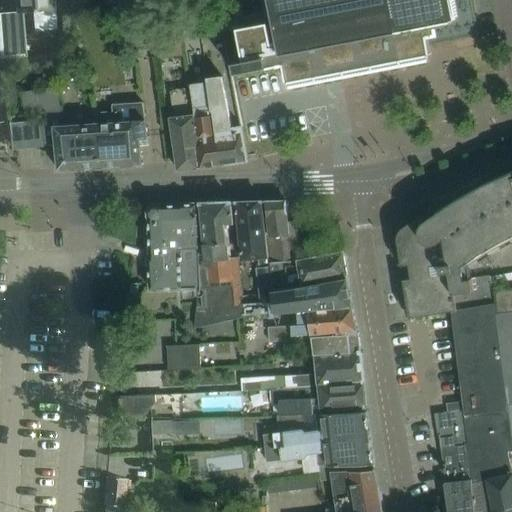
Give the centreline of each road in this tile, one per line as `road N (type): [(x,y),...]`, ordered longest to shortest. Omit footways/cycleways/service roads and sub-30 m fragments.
road 1 (tertiary): [(0,186),(354,171)]
road 2 (residential): [(402,511),(354,171)]
road 3 (tertiary): [(354,171),(419,161),(511,127)]
